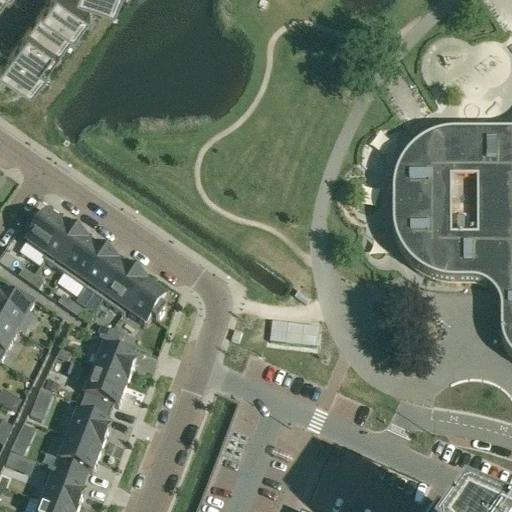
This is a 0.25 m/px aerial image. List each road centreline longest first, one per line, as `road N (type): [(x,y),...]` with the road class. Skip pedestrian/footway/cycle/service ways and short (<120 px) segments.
road 1 (unclassified): [(201,372),(215,335),(218,305),(210,293),(37,172)]
road 2 (residential): [(145,511),(201,372)]
